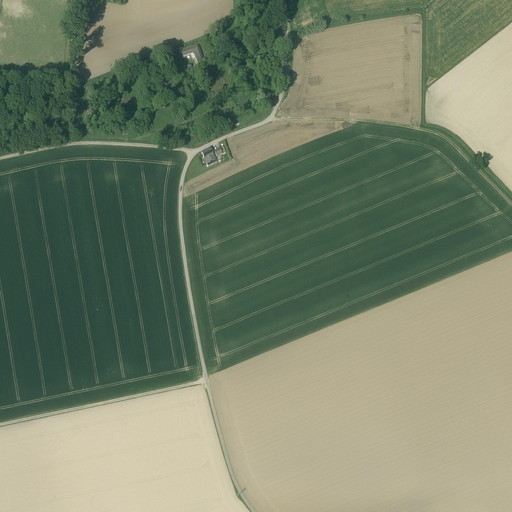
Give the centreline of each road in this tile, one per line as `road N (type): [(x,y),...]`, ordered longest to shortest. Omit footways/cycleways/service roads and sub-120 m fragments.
road 1 (residential): [(281,0),(287,61),(277,105),(267,121),(193,154),(181,178),(180,221),(205,380),(232,476),(253,511)]
road 2 (track): [(511,202),(446,135),(424,127),(267,121)]
road 3 (track): [(0,425),(205,380)]
road 4 (track): [(204,146),(64,141),(0,156)]
